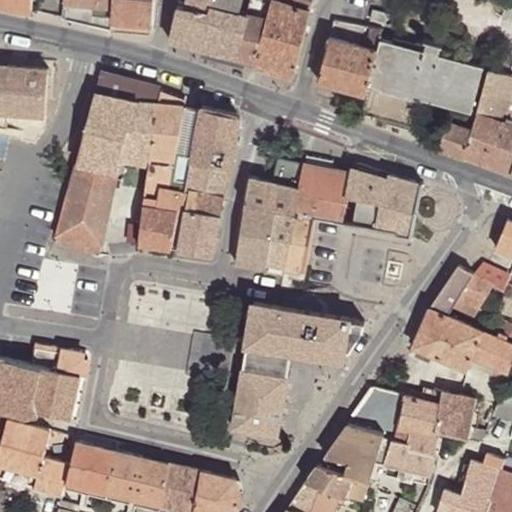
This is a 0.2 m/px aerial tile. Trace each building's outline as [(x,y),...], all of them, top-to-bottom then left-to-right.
[(0,0),(0,3),(32,9),(32,0),(0,0)] [(64,0),(63,16),(91,23),(92,0),(64,0)] [(92,0),(91,23),(112,28),(115,0),(92,0)] [(115,0),(112,28),(151,31),(153,25),(155,0),(115,0)] [(188,0),(187,5),(212,8),(213,0),(188,0)] [(213,0),(212,8),(202,47),(239,56),(250,10),(258,12),(260,0),(213,0)] [(295,72),(312,6),(294,0),(260,0),(258,12),(269,14),(261,44),(257,61),(295,72)] [(212,8),(187,5),(178,3),(170,39),(202,47),(212,8)] [(269,14),(258,12),(250,10),(239,56),(257,61),(261,44),(269,14)] [(371,20),(385,24),(387,14),(373,10),(371,20)] [(327,48),(318,81),(366,95),(381,37),(384,28),(335,20),(327,48)] [(366,95),(361,111),(395,120),(420,126),(424,107),(422,107),(424,98),(439,102),(437,112),(455,117),(458,107),(472,110),(484,64),(439,52),(441,44),(443,45),(444,43),(425,38),(425,40),(427,40),(424,49),(381,37),(366,95)] [(49,67),(36,66),(0,62),(0,133),(6,135),(7,111),(46,114),(48,90),(49,67)] [(157,102),(161,84),(101,69),(96,90),(138,100),(157,102)] [(511,75),(489,69),(478,110),(498,117),(506,120),(507,116),(509,117),(510,111),(511,104),(511,75)] [(158,102),(157,102),(152,139),(149,161),(174,165),(177,150),(186,150),(189,134),(194,111),(184,109),(186,105),(187,98),(162,89),(158,102)] [(152,139),(157,102),(138,100),(96,90),(82,143),(65,207),(55,243),(67,245),(80,249),(99,255),(117,175),(118,171),(124,172),(126,161),(148,165),(149,161),(152,139)] [(424,107),(420,126),(432,129),(437,112),(439,102),(424,98),(422,107),(424,107)] [(203,107),(202,109),(202,112),(193,152),(192,160),(188,180),(186,187),(225,196),(228,179),(235,141),(240,120),(236,115),(203,107)] [(478,110),(473,129),(465,154),(482,160),(498,117),(478,110)] [(189,134),(186,150),(193,152),(202,112),(194,111),(189,134)] [(498,117),(482,160),(497,166),(511,171),(511,170),(511,122),(506,120),(498,117)] [(449,120),(439,148),(464,157),(465,154),(473,129),(449,120)] [(181,169),(148,165),(147,180),(146,184),(168,187),(169,178),(188,180),(192,160),(193,152),(186,150),(181,169)] [(174,165),(149,161),(148,165),(181,169),(186,150),(177,150),(174,165)] [(279,156),(273,180),(250,175),(247,197),(246,204),(275,209),(265,266),(265,272),(283,276),(291,235),(295,212),(304,162),(279,156)] [(326,165),(304,160),(304,162),(295,212),(314,215),(315,215),(333,218),(344,219),(348,203),(349,199),(349,196),(350,191),(353,171),(326,166),(326,165)] [(354,167),(353,171),(350,191),(349,196),(349,199),(348,203),(344,219),(361,222),(376,225),(381,201),(369,198),(375,172),(354,167)] [(389,177),(375,172),(369,198),(381,201),(376,225),(395,228),(395,230),(396,230),(411,232),(421,182),(398,175),(390,173),(389,177)] [(168,187),(146,184),(141,232),(139,243),(171,248),(182,190),(185,191),(186,187),(188,180),(169,178),(168,187)] [(219,223),(225,196),(186,187),(185,191),(190,191),(179,249),(213,255),(219,223)] [(275,209),(246,204),(237,262),(265,266),(275,209)] [(314,215),(295,212),(291,235),(310,238),(314,215)] [(511,219),(509,218),(496,247),(511,252),(511,219)] [(305,267),(310,238),(291,235),(283,276),(287,276),(288,264),(305,267)] [(483,262),(473,273),(494,284),(501,271),(483,262)] [(443,287),(437,298),(453,305),(473,273),(459,265),(443,287)] [(453,305),(451,310),(473,319),(480,306),(494,284),(473,273),(453,305)] [(437,298),(433,303),(451,310),(453,305),(437,298)] [(349,316),(256,301),(249,342),(291,349),(292,350),(343,358),(345,348),(351,349),(365,328),(366,321),(349,318),(349,316)] [(433,303),(431,306),(448,314),(451,310),(433,303)] [(448,314),(431,306),(414,344),(466,367),(472,355),(483,329),(448,314)] [(511,321),(495,315),(490,327),(497,330),(511,335),(511,321)] [(483,329),(472,355),(509,371),(511,362),(511,341),(490,332),(483,329)] [(7,333),(1,356),(31,362),(37,341),(37,340),(7,333)] [(81,373),(88,375),(92,360),(87,359),(85,358),(84,357),(83,356),(84,354),(84,349),(37,341),(31,362),(81,373)] [(292,350),(291,349),(249,342),(245,368),(287,376),(292,350)] [(1,356),(0,360),(0,407),(27,414),(33,413),(35,413),(39,411),(43,411),(66,416),(70,417),(81,373),(31,362),(1,356)] [(245,368),(243,368),(233,428),(278,436),(285,395),(289,376),(287,376),(245,368)] [(81,373),(70,417),(78,418),(84,389),(88,375),(81,373)] [(502,391),(493,413),(511,418),(511,386),(507,384),(505,383),(502,391)] [(406,393),(372,384),(349,421),(351,421),(385,430),(384,435),(396,438),(406,393)] [(435,387),(433,387),(424,385),(421,397),(433,400),(435,387)] [(443,389),(435,387),(433,400),(441,402),(443,389)] [(477,397),(460,393),(443,389),(441,402),(437,429),(439,429),(445,430),(470,436),(477,397)] [(421,397),(406,393),(396,438),(408,440),(411,428),(438,434),(439,429),(437,429),(441,402),(433,400),(421,397)] [(36,425),(8,418),(1,443),(45,455),(52,429),(36,425)] [(385,430),(351,421),(326,455),(328,456),(323,464),(349,473),(371,479),(374,470),(384,435),(385,430)] [(396,438),(384,435),(374,470),(382,472),(385,462),(418,470),(416,480),(427,482),(430,473),(431,473),(439,434),(438,434),(411,428),(408,440),(396,438)] [(457,435),(444,432),(439,453),(452,456),(457,435)] [(140,455),(76,440),(71,462),(66,480),(124,494),(162,503),(199,511),(236,511),(242,490),(236,477),(185,465),(140,455)] [(45,455),(1,443),(0,445),(0,463),(18,469),(38,474),(35,488),(62,495),(65,487),(66,480),(71,462),(45,455)] [(506,457),(505,456),(488,451),(484,462),(473,458),(471,464),(466,479),(462,493),(446,488),(437,511),(438,511),(486,511),(492,496),(501,468),(503,469),(506,457)] [(349,473),(323,464),(318,462),(307,480),(319,485),(319,487),(320,488),(341,495),(347,497),(348,495),(364,502),(371,479),(349,473)] [(382,472),(416,480),(418,470),(385,462),(382,472)] [(466,479),(471,464),(465,462),(461,477),(466,479)] [(511,502),(511,471),(503,469),(501,468),(492,496),(511,502)] [(160,510),(162,503),(124,494),(66,480),(65,487),(83,491),(90,493),(107,497),(130,502),(136,504),(160,510)] [(319,485),(307,480),(287,508),(296,511),(311,511),(320,488),(319,487),(319,485)] [(335,511),(341,495),(320,488),(311,511),(335,511)] [(83,491),(81,504),(87,506),(90,493),(83,491)] [(412,511),(416,503),(401,496),(393,511),(412,511)] [(511,511),(511,502),(492,496),(486,511),(511,511)] [(58,510),(57,511),(81,511),(79,511),(81,504),(61,499),(58,510)] [(134,511),(136,504),(130,502),(127,511),(134,511)]
